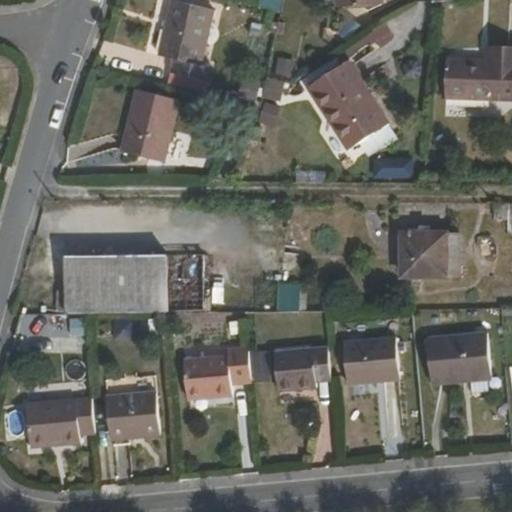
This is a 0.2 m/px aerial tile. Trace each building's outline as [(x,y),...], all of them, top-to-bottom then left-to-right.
[(200,64),(213,9),(174,0),(172,0),(159,54),(172,57),(169,71),(208,80),(211,67),(200,64)] [(511,45),(486,44),(486,59),(485,66),(478,66),(478,59),(448,58),(446,96),(511,98),(511,45)] [(387,143),(399,136),(396,130),(392,132),(347,59),(307,86),(347,148),(357,141),(363,148),(374,147),(387,143)] [(162,160),(177,99),(136,88),(120,150),(162,160)] [(376,177),(405,176),(404,160),(375,161),(376,177)] [(511,202),(508,203),(494,202),(494,217),(505,217),(505,229),(511,229),(511,202)] [(458,251),(458,230),(401,231),(401,244),(401,275),(459,273),(458,251)] [(203,307),(203,254),(64,254),(64,289),(56,290),(56,308),(203,307)] [(281,266),(279,310),(303,309),(305,266),(281,266)] [(460,375),(489,373),(485,331),(427,337),(431,383),(461,380),(460,375)] [(398,377),(394,336),(343,340),(346,382),(398,377)] [(230,383),(250,382),(247,345),(226,347),(226,354),(183,358),(186,393),(214,391),(215,396),(230,395),(230,383)] [(314,379),(329,378),(326,345),(274,350),(277,388),(314,385),(314,379)] [(159,433),(154,390),(106,394),(109,437),(159,433)] [(214,391),(186,393),(186,399),(215,396),(214,391)] [(79,432),(93,431),(90,395),(26,401),(30,444),(79,440),(79,432)]
